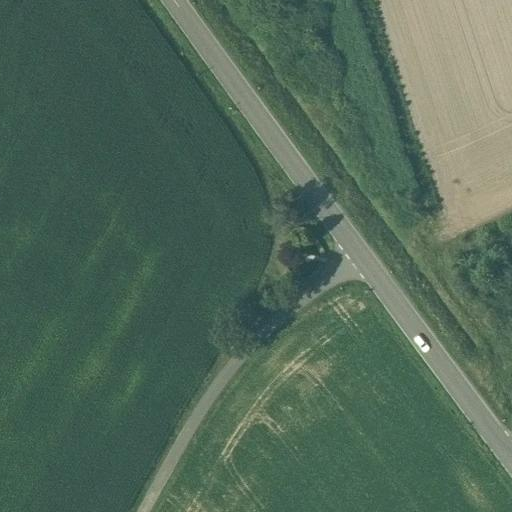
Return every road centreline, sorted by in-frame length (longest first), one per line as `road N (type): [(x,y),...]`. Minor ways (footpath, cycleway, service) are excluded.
road 1 (unclassified): [(145,511),(235,363),(360,255)]
road 2 (secondary): [(174,0),(360,255)]
road 3 (secondary): [(360,255),(511,458)]
